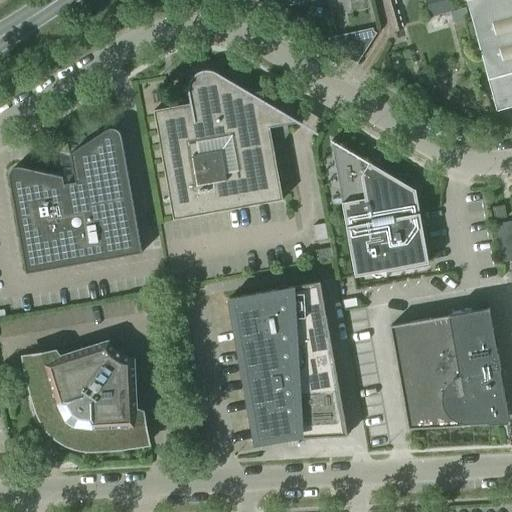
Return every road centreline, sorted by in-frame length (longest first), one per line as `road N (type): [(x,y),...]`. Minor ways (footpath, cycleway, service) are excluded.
road 1 (unclassified): [(0,118),(151,34),(197,26),(230,31),(425,149),(464,164),(511,161)]
road 2 (unclassified): [(511,468),(0,492)]
